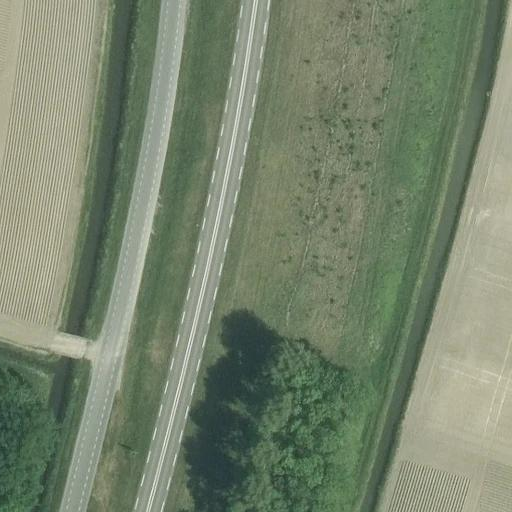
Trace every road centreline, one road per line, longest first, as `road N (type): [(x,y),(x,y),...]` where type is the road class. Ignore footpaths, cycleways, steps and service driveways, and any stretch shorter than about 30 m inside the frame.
road 1 (secondary): [(147,511),(212,248),(256,0)]
road 2 (tertiary): [(72,511),(132,260),(173,0)]
